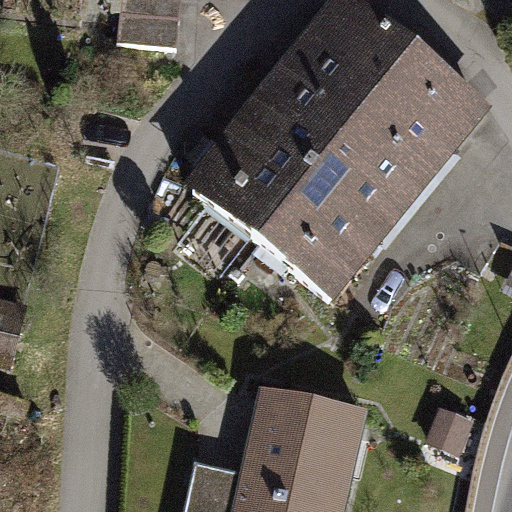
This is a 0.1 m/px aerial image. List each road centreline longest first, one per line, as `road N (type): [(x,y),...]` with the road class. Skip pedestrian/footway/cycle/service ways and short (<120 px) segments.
road 1 (residential): [(87,511),(102,306),(123,205),(173,113),(248,35),(301,0)]
road 2 (residential): [(400,0),(463,49),(511,127)]
